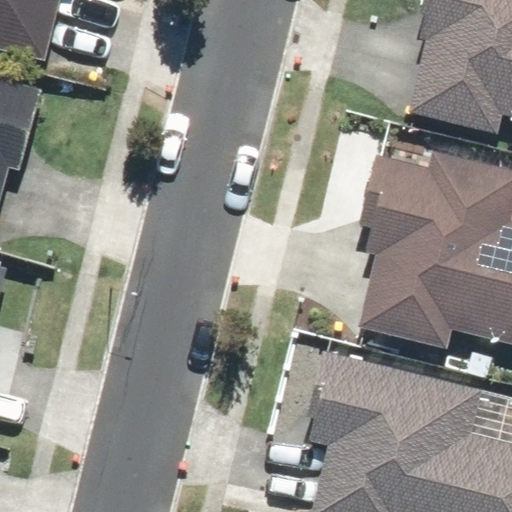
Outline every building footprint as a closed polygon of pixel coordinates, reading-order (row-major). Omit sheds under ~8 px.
[(0,0),(0,49),(49,62),(64,0),(0,0)] [(511,0),(427,0),(420,34),(429,36),(412,111),(504,131),(508,114),(511,115),(511,0)] [(30,171),(50,88),(0,75),(0,218),(13,167),(30,171)] [(511,160),(438,142),(433,159),(381,146),(361,221),(368,223),(363,245),(381,249),(362,325),(453,348),(458,327),(511,340),(511,160)] [(0,317),(14,261),(0,257),(0,317)] [(488,384),(325,344),(308,415),(316,417),(312,437),(332,442),(314,511),(511,511),(511,438),(478,429),(488,384)]
